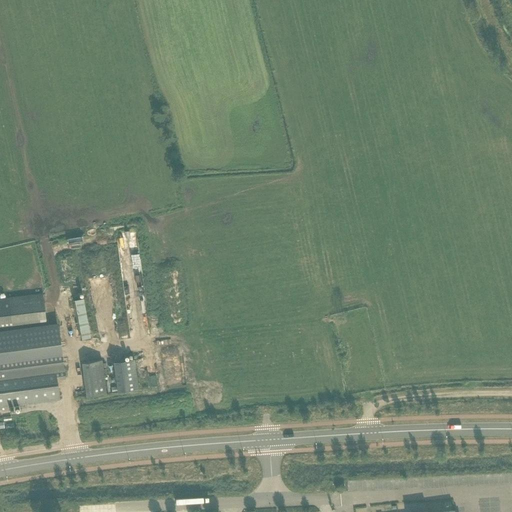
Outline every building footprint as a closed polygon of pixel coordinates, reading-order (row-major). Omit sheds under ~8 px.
[(43,293),(0,298),(0,323),(11,322),(12,325),(46,321),(43,293)] [(83,337),(92,336),(86,295),(76,297),(83,337)] [(57,325),(0,332),(0,355),(60,347),(57,325)] [(8,356),(0,357),(0,407),(59,399),(57,390),(56,379),(64,378),(61,356),(10,363),(8,356)] [(119,391),(139,389),(136,357),(115,360),(119,391)] [(352,369),(350,358),(340,360),(343,376),(352,375),(351,369),(352,369)] [(106,393),(102,359),(81,362),(86,396),(106,393)] [(432,511),(455,510),(454,501),(405,504),(406,511),(410,511),(431,509),(432,511)]
